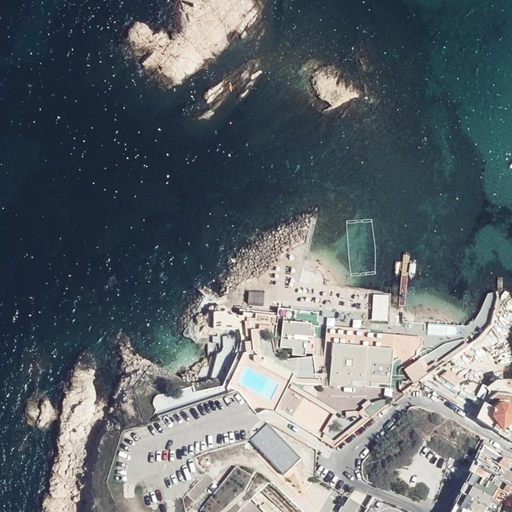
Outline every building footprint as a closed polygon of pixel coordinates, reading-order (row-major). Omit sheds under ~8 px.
[(280,307),(279,313),(284,314),(283,320),(289,320),(294,330),(315,331),(315,328),(309,327),(309,323),(291,321),(292,308),(280,307)] [(289,320),(283,320),(282,336),(295,337),(296,334),(311,336),(314,336),(315,331),(294,330),(289,320)] [(333,332),(332,345),(366,348),(367,340),(376,341),(376,349),(392,350),(392,359),(407,360),(412,359),(418,354),(418,350),(421,347),(422,338),(393,335),(333,332)] [(282,336),(280,346),(294,348),(293,354),(308,355),(311,336),(296,334),(295,337),(282,336)] [(376,341),(367,340),(366,348),(376,349),(376,341)] [(366,348),(332,345),(328,380),(344,381),(351,382),(364,383),(365,364),(366,358),(366,353),(366,348)] [(428,370),(426,372),(428,375),(466,348),(464,345),(428,370)] [(344,381),(328,380),(328,385),(370,387),(370,383),(389,384),(391,368),(391,366),(392,359),(392,350),(376,349),(375,354),(376,355),(377,357),(377,358),(383,358),(382,366),(376,365),(370,364),(365,364),(364,383),(351,382),(344,381)] [(420,359),(418,361),(422,367),(426,372),(428,370),(420,359)] [(418,361),(412,366),(411,365),(405,370),(409,375),(422,367),(418,361)] [(300,379),(260,363),(258,368),(301,384),(321,385),(321,380),(300,379)] [(422,367),(409,375),(415,384),(419,382),(428,375),(426,372),(422,367)] [(448,370),(441,376),(456,386),(460,380),(448,370)] [(487,389),(490,393),(491,390),(502,395),(505,393),(509,390),(511,390),(511,382),(510,381),(497,381),(487,389)] [(336,415),(337,412),(292,385),(290,388),(336,415)] [(502,395),(491,390),(490,393),(477,418),(477,419),(503,436),(511,441),(511,390),(509,390),(505,393),(502,395)] [(367,414),(371,419),(390,403),(389,402),(387,402),(387,401),(382,400),(374,402),(372,404),(365,411),(367,414)] [(335,441),(335,448),(371,419),(367,414),(335,441)] [(337,417),(333,415),(323,433),(326,435),(337,417)] [(303,459),(267,424),(265,425),(251,439),(285,475),(303,459)] [(484,446),(475,464),(499,477),(498,479),(500,481),(504,483),(506,484),(511,487),(511,464),(509,462),(484,446)] [(499,477),(475,464),(470,474),(496,489),(500,481),(498,479),(499,477)] [(215,479),(207,472),(205,475),(187,494),(195,501),(215,479)] [(470,474),(465,484),(487,496),(491,499),(496,489),(470,474)] [(461,493),(482,506),(487,496),(465,484),(461,493)] [(506,484),(502,492),(508,496),(511,487),(506,484)] [(496,489),(491,499),(495,501),(497,498),(500,491),(496,489)] [(502,492),(498,498),(505,502),(508,496),(502,492)] [(461,493),(455,506),(466,511),(484,511),(486,508),(482,506),(461,493)] [(486,508),(492,511),(504,511),(507,507),(503,505),(495,501),(491,499),(487,496),(482,506),(486,508)] [(253,499),(252,497),(236,511),(264,511),(261,508),(262,507),(258,503),(257,504),(253,499)] [(356,511),(360,505),(349,497),(343,507),(342,507),(339,511),(356,511)]
